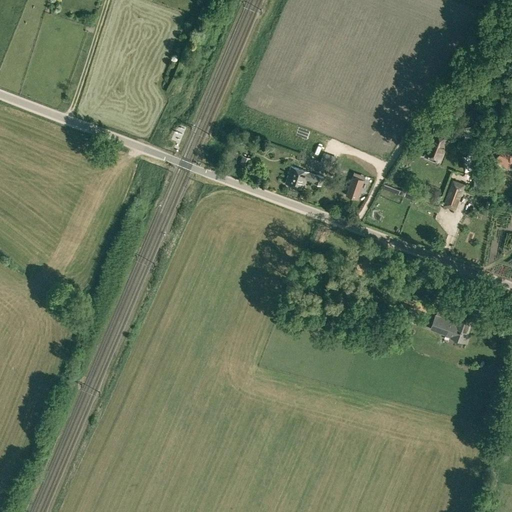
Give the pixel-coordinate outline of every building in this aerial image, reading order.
[(427,158),(435,161),(436,157),(440,158),(448,138),(447,138),(450,130),(439,126),(435,134),(434,139),(432,138),(426,153),(428,154),(427,158)] [(494,159),(506,168),(511,160),(511,146),(507,143),(494,159)] [(313,168),(333,174),(336,166),(308,156),(306,164),(314,166),(313,168)] [(285,183),(303,189),(306,179),(314,181),(313,183),(321,185),(324,177),(291,166),(285,183)] [(365,180),(354,176),(347,195),(359,199),(365,180)] [(453,179),(444,203),(456,207),(464,184),(453,179)] [(397,316),(413,322),(417,308),(402,303),(397,316)] [(451,337),(466,342),(469,334),(467,334),(472,319),(459,314),(456,322),(443,317),(446,308),(439,305),(436,315),(435,315),(430,328),(451,336),(451,337)]
